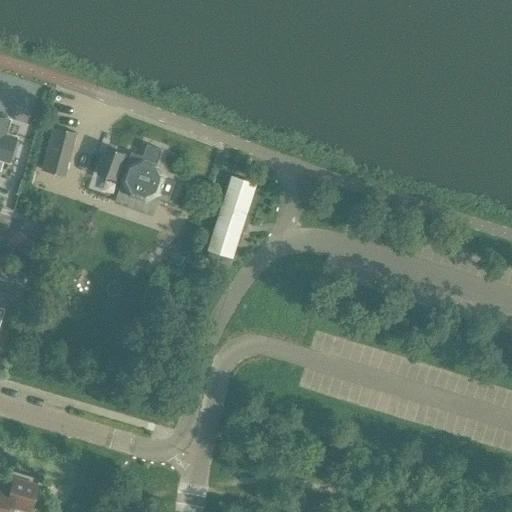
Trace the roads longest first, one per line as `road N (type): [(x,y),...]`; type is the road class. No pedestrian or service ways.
road 1 (unclassified): [(190,511),(220,373),(238,346),(253,342),(511,422)]
road 2 (residential): [(0,405),(168,450),(187,425),(220,315),(279,246)]
road 3 (unknown): [(405,511),(278,480),(141,500),(127,511)]
road 4 (unclassified): [(279,246),(326,242),(511,301)]
road 5 (residential): [(109,97),(299,167)]
